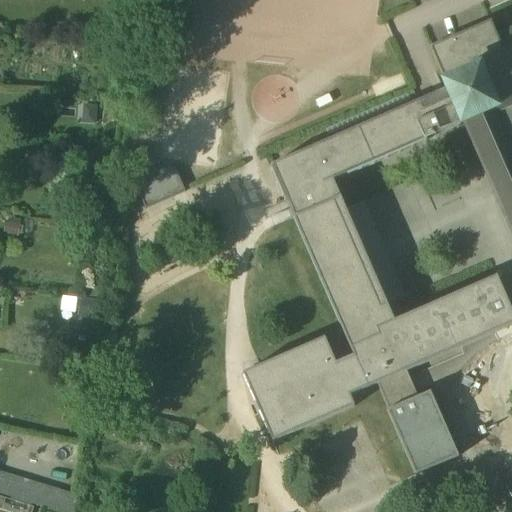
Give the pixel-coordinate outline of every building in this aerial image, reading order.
[(511,30),(497,37),(490,22),(430,48),(445,84),(443,85),(446,91),(460,124),(461,126),(464,124),(471,143),(511,125),(511,30)] [(446,91),(270,167),(285,203),(287,202),(295,220),(293,221),(350,350),(378,338),(375,331),(395,322),(387,305),(380,308),(333,203),(331,204),(324,186),(434,138),(434,136),(460,124),(446,91)] [(511,125),(471,143),(511,237),(511,125)] [(172,166),(135,180),(145,205),(181,191),(172,166)] [(511,315),(499,285),(417,321),(414,314),(395,322),(375,331),(378,338),(350,350),(354,359),(368,390),(376,386),(415,474),(455,457),(419,373),(406,379),(403,373),(511,324),(511,315)] [(324,341),(244,377),(274,445),(354,409),(349,398),(368,390),(354,359),(336,367),(324,341)] [(0,455),(17,456),(18,428),(1,427),(0,455)] [(46,451),(57,451),(58,461),(78,460),(77,440),(46,441),(46,451)] [(75,511),(76,499),(0,476),(0,497),(45,511),(75,511)]
